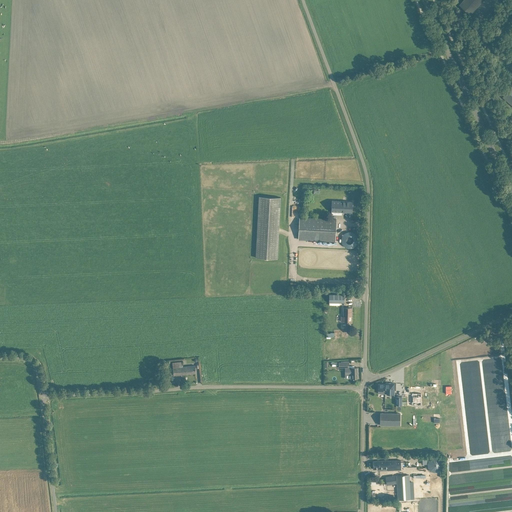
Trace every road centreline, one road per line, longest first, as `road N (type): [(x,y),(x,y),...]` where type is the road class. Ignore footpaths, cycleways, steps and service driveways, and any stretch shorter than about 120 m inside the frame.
road 1 (unclassified): [(302,0),(367,179),(366,381)]
road 2 (unclassified): [(41,397),(363,388)]
road 3 (tertiary): [(425,0),(511,191)]
road 4 (unclassified): [(366,381),(511,313)]
road 5 (unclassified): [(362,511),(363,388)]
